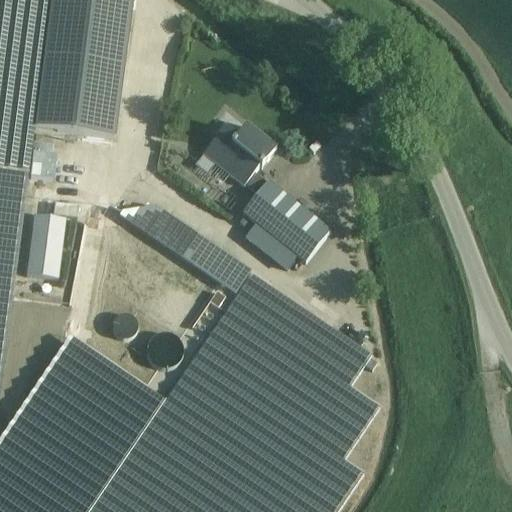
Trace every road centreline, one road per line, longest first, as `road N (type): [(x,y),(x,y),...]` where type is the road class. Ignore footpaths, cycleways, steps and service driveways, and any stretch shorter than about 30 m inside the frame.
road 1 (unclassified): [(297,0),(379,74),(415,126),(511,360)]
road 2 (track): [(373,511),(405,441),(408,361),(376,219),(338,220)]
road 3 (track): [(477,282),(511,471)]
road 4 (track): [(408,0),(451,36),(511,118)]
